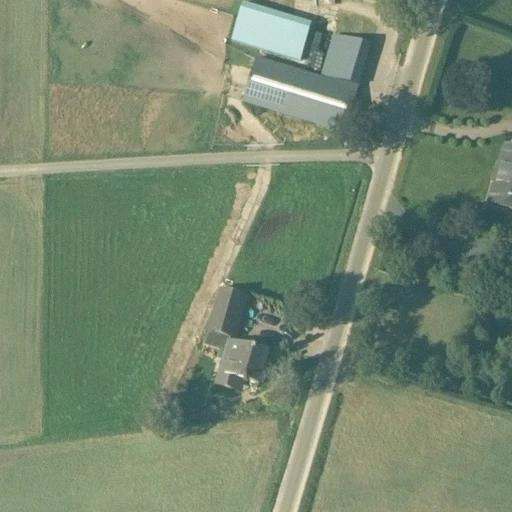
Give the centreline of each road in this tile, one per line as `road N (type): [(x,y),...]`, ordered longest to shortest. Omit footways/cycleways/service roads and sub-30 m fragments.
road 1 (residential): [(386,161),(240,158),(0,172)]
road 2 (unclassified): [(386,161),(286,511)]
road 3 (unclassified): [(434,0),(386,161)]
